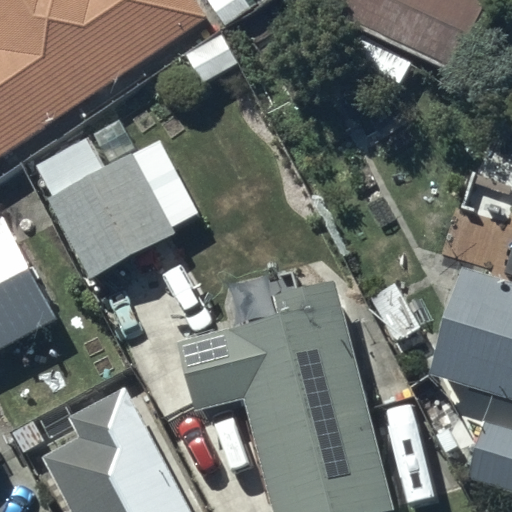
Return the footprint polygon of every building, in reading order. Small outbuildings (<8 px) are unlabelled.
[(0,0),(0,163),(214,21),(199,0),(0,0)] [(462,73),(495,0),(355,0),(347,19),(462,73)] [(111,170),(95,139),(41,167),(59,200),(55,202),(99,286),(177,245),(158,208),(188,192),(173,164),(149,176),(138,156),(111,170)] [(0,356),(63,321),(7,220),(0,224),(0,465),(3,464),(0,459),(0,356)] [(511,284),(471,272),(437,382),(511,404),(511,284)] [(399,511),(342,286),(285,300),(291,324),(188,350),(205,417),(253,405),(279,511),(399,511)] [(197,511),(133,392),(75,423),(86,443),(51,462),(77,511),(197,511)] [(511,441),(490,434),(472,489),(511,501),(511,441)]
